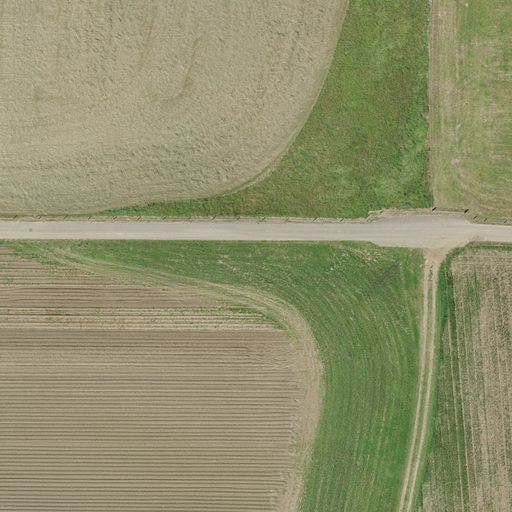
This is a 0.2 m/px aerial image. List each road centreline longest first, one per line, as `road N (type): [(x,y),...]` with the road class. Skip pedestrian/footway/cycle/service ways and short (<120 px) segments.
road 1 (unclassified): [(511,236),(0,225)]
road 2 (track): [(405,511),(427,384),(437,232)]
